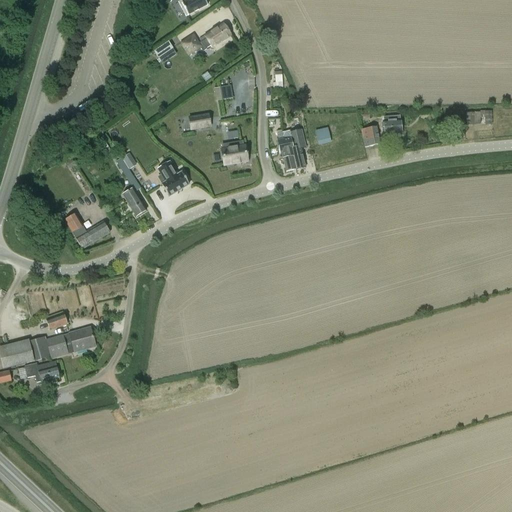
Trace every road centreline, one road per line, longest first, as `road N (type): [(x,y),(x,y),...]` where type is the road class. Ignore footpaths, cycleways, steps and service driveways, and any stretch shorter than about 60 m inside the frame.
road 1 (residential): [(271,188),(511,145)]
road 2 (tertiary): [(0,200),(59,0)]
road 3 (unclassified): [(128,250),(132,284),(115,360),(89,381),(52,392),(32,387)]
road 4 (unclassified): [(231,0),(259,69),(259,147),(271,188)]
road 5 (residential): [(128,250),(201,209),(271,188)]
road 6 (residential): [(0,252),(54,271),(128,250)]
